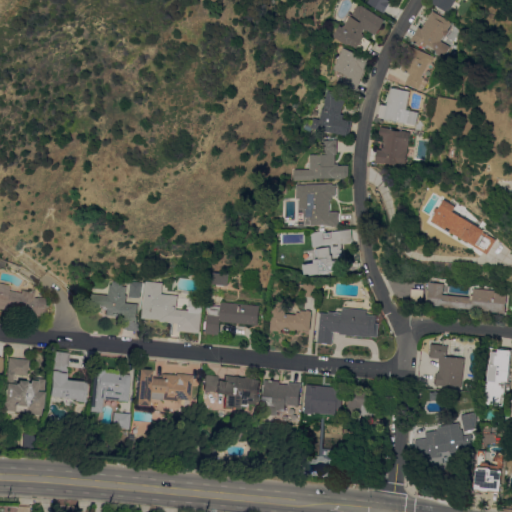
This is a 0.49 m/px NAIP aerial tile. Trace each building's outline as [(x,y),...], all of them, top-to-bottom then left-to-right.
[(383,12),(388,0),(366,0),(366,3),(383,12)] [(455,0),(448,12),(431,1),(431,0),(455,0)] [(385,19),(376,34),(367,29),(362,37),(363,37),(357,48),(349,42),(348,44),(334,36),(340,25),(342,27),(343,25),(345,26),(346,23),(343,22),(349,12),(352,14),(359,3),(385,19)] [(450,46),(444,57),(436,52),(437,51),(434,48),(427,43),(425,46),(422,44),(421,46),(411,40),(419,26),(422,28),(431,14),(431,15),(434,11),(452,22),(448,29),(449,30),(446,36),(444,35),(441,40),(450,46)] [(410,73),(401,69),(403,65),(400,64),(407,49),(410,51),(412,46),(434,57),(431,64),(429,62),(422,76),(424,77),(424,78),(428,81),(423,90),(419,88),(419,89),(405,83),(410,73)] [(342,47),(363,56),(364,55),(369,57),(364,69),(364,70),(360,80),(333,69),(342,47)] [(418,112),(416,124),(414,124),(414,126),(404,124),(404,122),(385,119),(385,118),(379,117),(381,104),(388,105),(391,87),(410,91),(407,110),(418,112)] [(327,90),(346,94),(343,106),(342,106),(341,113),(344,114),(343,119),(350,120),(349,123),(350,123),(348,133),(347,133),(347,135),(322,130),(310,128),(312,118),(319,119),(321,108),(323,109),(327,90)] [(422,129),(416,129),(416,125),(419,122),(421,120),(424,125),(422,125),(422,129)] [(408,151),(407,151),(406,161),(407,161),(406,165),(399,165),(399,163),(385,162),(385,163),(376,162),(376,161),(375,161),(376,150),(378,150),(378,149),(383,149),(384,137),(380,136),(380,133),(379,133),(379,130),(381,130),(381,127),(388,127),(388,128),(393,128),(393,130),(403,131),(403,130),(406,131),(406,132),(410,132),(409,145),(408,145),(408,151)] [(335,163),(338,163),(338,165),(348,165),(349,178),(313,178),(313,179),(293,180),(293,169),(309,169),(309,154),(322,154),(321,140),(336,140),(337,154),(335,154),(335,163)] [(327,184),(327,182),(336,182),(336,196),(332,196),(332,200),(330,200),(330,211),(339,211),(339,224),(307,225),(307,228),(297,229),(297,226),(298,226),(298,224),(305,224),(304,216),(304,208),(299,208),(299,198),(296,198),(296,184),(327,184)] [(491,253),(467,239),(467,240),(435,221),(440,212),(437,211),(440,207),(442,208),(448,199),(459,206),(456,211),(488,230),(487,232),(499,239),(491,253)] [(346,270),(311,275),(311,273),(308,274),(308,272),(304,273),(302,263),(318,261),(318,259),(316,259),(314,249),(325,247),(325,244),(317,245),(315,235),(339,231),(339,230),(351,229),(353,241),(342,243),(346,270)] [(229,274),(228,285),(224,284),(223,286),(216,286),(216,284),(212,283),(213,272),(229,274)] [(317,297),(302,295),(304,280),(318,281),(317,297)] [(122,282),(122,286),(126,286),(126,294),(127,295),(126,303),(138,303),(137,316),(138,316),(137,330),(133,329),(133,330),(125,330),(125,329),(122,328),(123,316),(105,315),(105,309),(101,309),(101,306),(87,305),(88,293),(109,294),(109,285),(112,285),(112,281),(122,282)] [(141,282),(140,297),(129,296),(131,281),(141,282)] [(162,282),(162,294),(178,295),(177,309),(189,310),(190,296),(203,297),(200,333),(178,330),(179,323),(161,321),(161,319),(142,317),(146,281),(162,282)] [(0,282),(9,284),(8,290),(21,293),(22,290),(28,291),(28,289),(35,290),(34,297),(45,298),(44,312),(41,312),(41,316),(30,315),(30,317),(20,316),(20,313),(0,308),(0,282)] [(505,313),(493,312),(493,311),(459,307),(459,309),(442,307),(442,306),(428,304),(430,282),(445,283),(444,294),(471,297),(471,294),(474,294),(474,288),(497,290),(497,293),(507,294),(505,313)] [(424,289),(424,301),(412,301),(412,288),(424,289)] [(297,314),(297,312),(302,312),(302,310),(307,310),(307,309),(311,310),(311,311),(312,311),(310,330),(296,329),(296,330),(284,329),(284,331),(270,330),(272,301),(287,302),(286,313),(297,314)] [(260,305),(258,324),(221,321),(220,335),(206,333),(206,329),(204,328),(205,321),(207,321),(208,310),(205,310),(206,305),(221,306),(222,302),(260,305)] [(367,310),(367,314),(377,315),(376,323),(379,323),(378,337),(370,336),(370,337),(347,335),(347,334),(340,334),(340,332),(334,332),(333,344),(318,342),(321,312),(328,313),(328,311),(342,312),(343,308),(367,310)] [(430,357),(432,344),(448,345),(447,356),(465,357),(462,387),(436,384),(437,372),(439,372),(440,364),(439,364),(439,358),(430,357)] [(511,350),(509,381),(511,381),(510,395),(504,394),(503,406),(486,404),(487,393),(485,392),(486,383),(488,383),(490,364),(491,364),(492,351),(498,351),(499,348),(511,350)] [(67,366),(65,366),(67,368),(65,379),(82,381),(86,382),(84,398),(85,399),(85,402),(74,400),(74,398),(48,395),(53,350),(69,352),(68,356),(67,366)] [(29,359),(27,375),(13,374),(12,383),(14,383),(14,382),(17,383),(17,379),(26,380),(26,382),(29,382),(29,379),(37,380),(37,378),(44,379),(41,415),(38,415),(38,416),(28,415),(28,413),(26,413),(26,412),(13,410),(12,412),(2,411),(8,357),(29,359)] [(90,411),(93,367),(104,368),(104,372),(130,374),(127,400),(102,398),(100,412),(90,411)] [(151,369),(151,377),(162,378),(162,373),(177,374),(177,372),(193,374),(190,400),(178,399),(178,401),(164,400),(164,394),(149,393),(149,405),(136,405),(138,368),(151,369)] [(258,401),(256,401),(256,403),(254,403),(254,404),(247,403),(247,406),(240,405),(240,409),(231,408),(231,407),(224,406),(226,394),(214,392),(214,391),(203,390),(205,373),(246,377),(246,376),(253,377),(253,379),(260,379),(258,401)] [(275,410),(274,415),(263,414),(265,385),(264,385),(265,379),(280,381),(279,383),(288,384),(289,381),(302,383),(302,387),(301,387),(299,405),(289,404),(289,407),(286,407),(286,411),(275,410)] [(344,387),(342,410),(337,409),(337,414),(316,412),(316,413),(304,412),(305,402),(306,403),(307,384),(344,387)] [(382,391),(380,407),(381,407),(381,413),(373,412),(373,417),(362,415),(362,414),(358,414),(359,412),(348,411),(350,394),(349,394),(350,388),(382,391)] [(461,415),(477,411),(478,414),(476,415),(478,425),(474,426),(474,428),(463,431),(461,420),(462,420),(461,415)] [(129,413),(128,428),(112,427),(113,412),(129,413)] [(381,422),(380,434),(368,434),(369,421),(381,422)] [(426,438),(426,436),(435,435),(434,431),(444,430),(444,433),(447,433),(446,429),(457,427),(458,430),(461,430),(461,431),(462,431),(463,437),(459,438),(460,440),(468,439),(470,449),(450,453),(450,450),(440,452),(442,463),(429,465),(427,453),(423,453),(423,452),(417,453),(415,440),(426,438)] [(23,433),(30,433),(36,436),(35,449),(23,448),(23,433)] [(338,450),(338,458),(335,457),(335,459),(328,459),(328,450),(338,450)] [(503,459),(498,463),(495,460),(494,457),(498,453),(503,459)] [(502,470),(500,491),(475,489),(477,469),(480,466),(489,467),(491,468),(491,469),(502,470)] [(378,469),(377,482),(364,481),(365,468),(378,469)]
